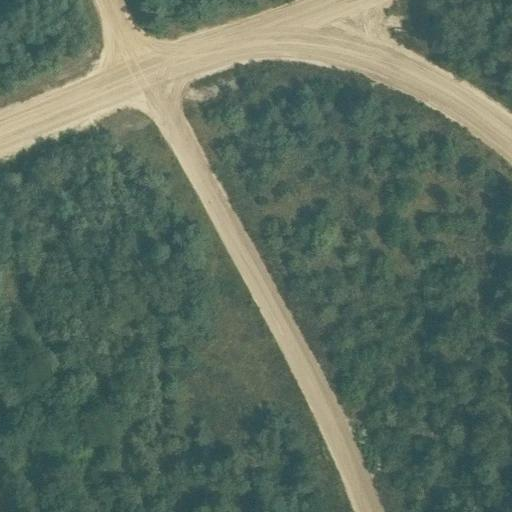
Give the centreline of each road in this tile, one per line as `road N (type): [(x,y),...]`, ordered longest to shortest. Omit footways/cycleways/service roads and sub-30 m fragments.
road 1 (unknown): [(104,0),(266,292),(368,511)]
road 2 (track): [(0,132),(339,0)]
road 3 (unknown): [(302,14),(400,68),(511,148)]
